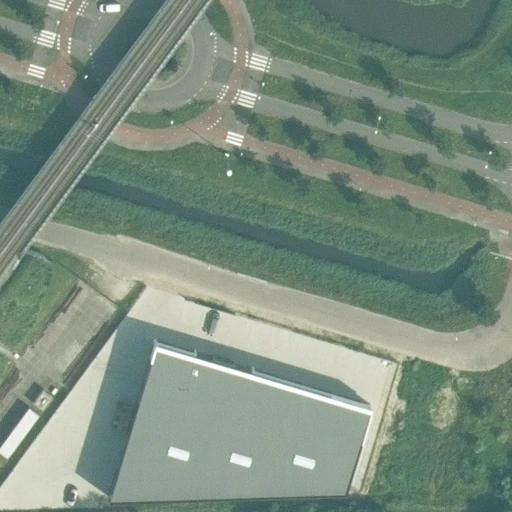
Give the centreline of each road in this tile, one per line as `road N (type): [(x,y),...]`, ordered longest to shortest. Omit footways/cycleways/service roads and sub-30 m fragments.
road 1 (unclassified): [(0,219),(453,356),(487,349),(511,328)]
road 2 (tertiary): [(191,83),(511,180)]
road 3 (tertiary): [(511,138),(203,44)]
